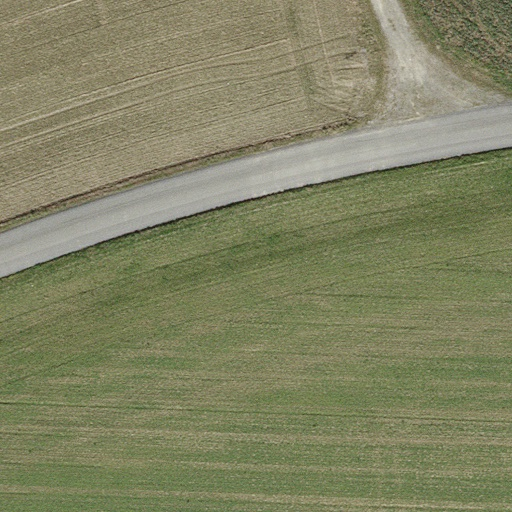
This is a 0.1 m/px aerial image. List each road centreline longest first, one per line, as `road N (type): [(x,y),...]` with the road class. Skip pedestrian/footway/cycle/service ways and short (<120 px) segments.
road 1 (residential): [(0,258),(252,177),(511,126)]
road 2 (track): [(386,0),(451,132)]
